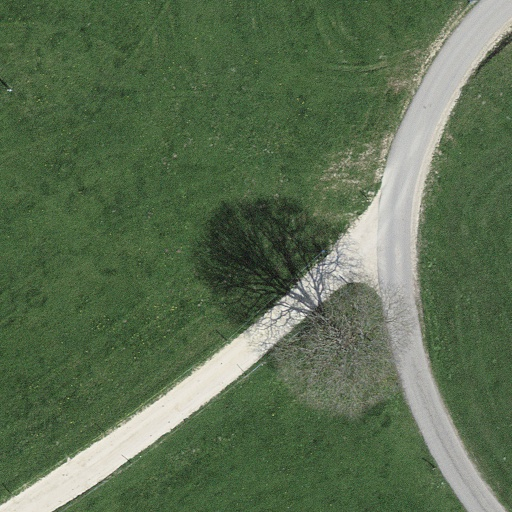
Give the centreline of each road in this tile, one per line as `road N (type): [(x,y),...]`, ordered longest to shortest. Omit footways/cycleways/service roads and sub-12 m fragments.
road 1 (track): [(485,511),(421,397),(386,247),(424,112),(508,0)]
road 2 (track): [(38,511),(227,383),(386,247)]
